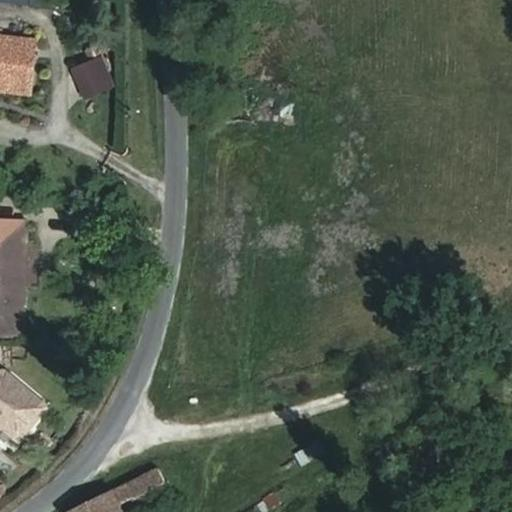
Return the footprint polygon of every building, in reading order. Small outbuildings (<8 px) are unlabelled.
[(0,54),(33,59),(40,9),(0,3),(0,54)] [(101,54),(70,67),(82,99),(114,86),(101,54)] [(221,75),(220,110),(298,108),(297,74),(221,75)] [(52,230),(54,206),(9,201),(0,280),(0,312),(41,317),(47,269),(41,268),(46,230),(52,230)] [(52,230),(46,230),(41,268),(47,269),(52,230)] [(58,395),(18,359),(0,359),(0,402),(2,402),(2,398),(11,398),(11,411),(29,427),(58,395)] [(298,466),(325,456),(320,442),(293,451),(298,466)] [(77,505),(80,511),(137,511),(130,499),(172,475),(161,457),(77,505)] [(259,511),(267,511),(281,504),(274,493),(255,505),(259,511)]
